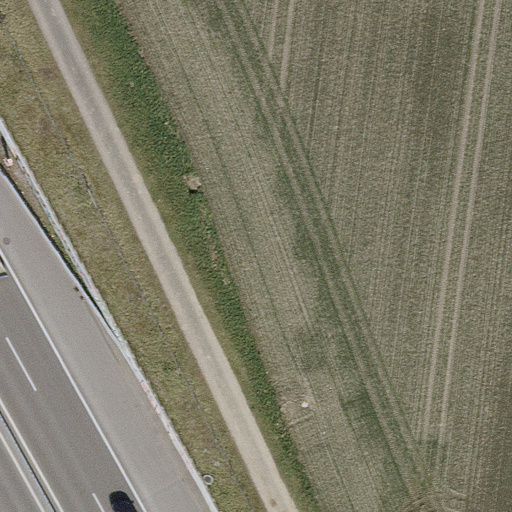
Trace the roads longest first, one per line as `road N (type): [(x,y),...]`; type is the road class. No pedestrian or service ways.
road 1 (track): [(45,0),(287,511)]
road 2 (motorway): [(113,511),(0,309)]
